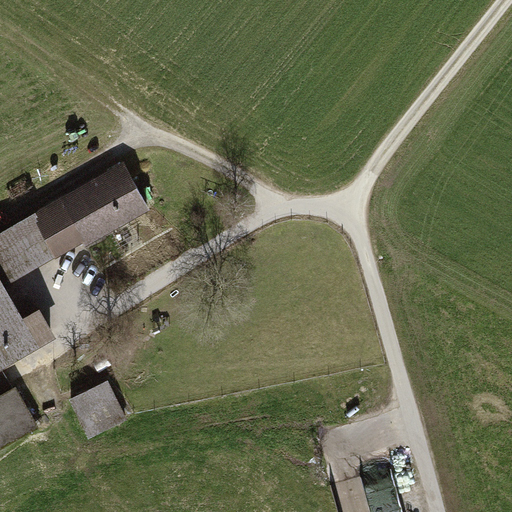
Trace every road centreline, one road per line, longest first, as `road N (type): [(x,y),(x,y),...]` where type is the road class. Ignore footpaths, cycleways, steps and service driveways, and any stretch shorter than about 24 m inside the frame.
road 1 (track): [(506,0),(388,149),(346,216)]
road 2 (unknown): [(282,206),(58,340)]
